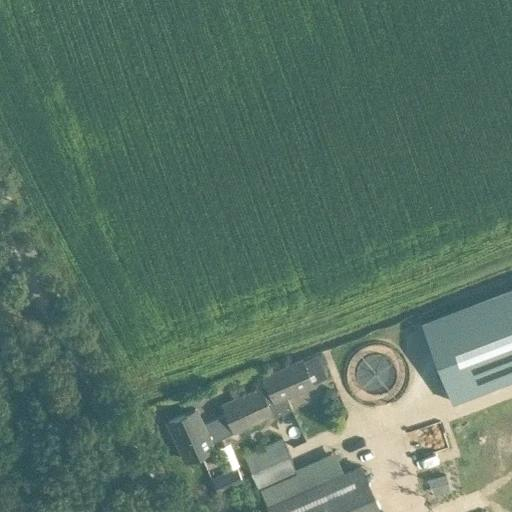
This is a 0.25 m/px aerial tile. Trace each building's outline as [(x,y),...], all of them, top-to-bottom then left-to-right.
[(511,286),(422,321),(453,401),(511,378),(511,286)] [(273,413),(291,406),(287,397),(314,385),(302,358),(264,375),(268,384),(261,387),(260,386),(241,395),(222,403),(226,412),(203,423),(196,408),(169,421),(186,459),(212,447),(213,447),(211,442),(235,431),(273,413)] [(471,430),(491,429),(489,407),(469,409),(471,430)] [(447,417),(454,442),(468,439),(462,413),(447,417)] [(260,489),(298,473),(295,466),(283,438),(245,454),(260,489)] [(270,511),(381,511),(361,466),(267,506),(270,511)] [(219,493),(243,482),(244,482),(238,467),(212,479),(219,493)]
